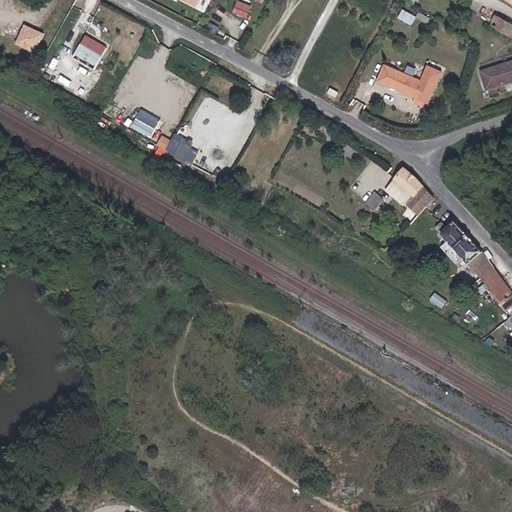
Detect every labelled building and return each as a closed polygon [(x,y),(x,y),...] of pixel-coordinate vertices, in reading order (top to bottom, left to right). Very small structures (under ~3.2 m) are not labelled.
[(163,0),(164,1),(166,0),(168,0),(171,4),(191,15),(198,0),(163,0)] [(241,0),(239,0),(234,12),(248,17),(253,5),(241,0)] [(413,23),(416,14),(403,10),(400,18),(413,23)] [(509,39),(511,32),(511,27),(491,15),(486,27),(509,39)] [(399,18),(395,25),(410,33),(413,26),(399,18)] [(26,26),(18,43),(37,51),(45,35),(26,26)] [(100,65),(109,44),(87,34),(78,55),(100,65)] [(419,84),(382,68),(376,81),(426,103),(438,74),(425,69),(419,84)] [(483,102),(511,91),(511,68),(476,81),(483,102)] [(143,108),(132,126),(152,137),(163,119),(143,108)] [(167,149),(172,139),(163,134),(158,145),(167,149)] [(168,150),(193,163),(200,150),(174,137),(168,150)] [(427,190),(413,183),(401,196),(427,224),(429,222),(430,223),(443,209),(427,190)] [(377,209),(383,196),(375,192),(369,205),(377,209)] [(445,240),(451,247),(459,240),(453,233),(445,240)] [(497,273),(498,272),(465,234),(459,240),(451,247),(475,274),(472,277),(481,286),(497,273)] [(511,290),(497,273),(481,286),(482,287),(485,284),(511,315),(511,290)]
